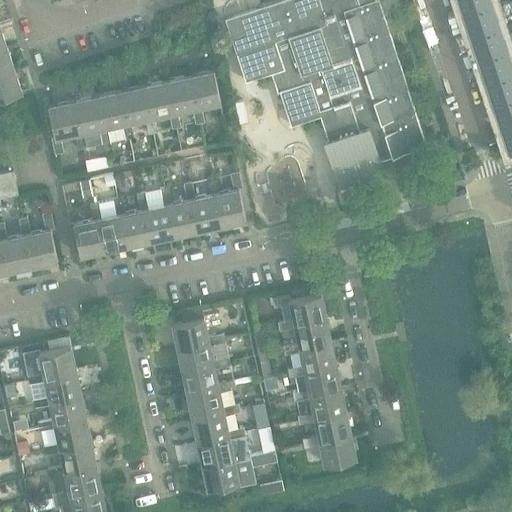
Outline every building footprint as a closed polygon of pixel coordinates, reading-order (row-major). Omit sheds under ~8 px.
[(425,146),(377,0),(280,0),(224,18),(235,52),(239,56),(246,81),(272,72),(279,91),(290,126),(320,116),(328,136),(324,139),(339,182),(383,170),(381,159),(393,155),(425,146)] [(458,0),(462,13),(490,3),(488,0),(458,0)] [(462,13),(470,36),(498,27),(490,3),(462,13)] [(470,36),(477,58),(505,49),(498,27),(470,36)] [(0,72),(13,69),(5,45),(0,46),(0,72)] [(477,58),(485,82),(511,72),(511,70),(505,49),(477,58)] [(0,98),(20,91),(13,69),(0,72),(0,98)] [(212,70),(189,75),(196,106),(192,106),(196,122),(204,120),(201,105),(219,100),(212,70)] [(511,72),(485,82),(492,104),(511,97),(511,72)] [(189,75),(166,80),(172,111),(169,111),(172,127),(181,125),(178,110),(192,106),(196,106),(189,75)] [(166,80),(142,85),(149,116),(145,117),(149,132),(157,130),(154,115),(169,111),(172,111),(166,80)] [(142,85),(119,90),(126,121),(122,122),(125,137),(133,135),(130,120),(145,117),(149,116),(142,85)] [(119,90),(96,96),(102,126),(97,127),(101,142),(101,143),(109,141),(109,142),(125,139),(125,137),(122,122),(126,121),(119,90)] [(96,96),(72,101),(78,132),(73,133),(77,148),(85,146),(85,145),(101,142),(97,127),(102,126),(96,96)] [(511,97),(492,104),(500,128),(511,124),(511,97)] [(59,136),(73,133),(78,132),(72,101),(47,106),(54,137),(50,138),(54,153),(62,151),(59,136)] [(511,148),(511,124),(500,128),(507,150),(511,148)] [(0,195),(16,192),(11,169),(0,171),(0,195)] [(219,192),(218,192),(213,193),(220,224),(245,219),(238,188),(241,187),(238,171),(215,176),(219,192)] [(112,174),(104,176),(106,185),(115,184),(112,174)] [(209,194),(195,197),(190,198),(197,229),(220,224),(213,193),(218,192),(214,176),(206,178),(209,194)] [(88,179),(80,181),(83,196),(92,195),(88,179)] [(186,199),(171,202),(167,203),(174,234),(197,229),(190,198),(195,197),(191,181),(183,183),(186,199)] [(168,186),(145,191),(148,207),(143,208),(150,239),(174,234),(167,203),(171,202),(168,186)] [(139,209),(124,212),(120,213),(127,244),(150,239),(143,208),(148,207),(145,191),(136,193),(139,209)] [(112,199),(98,202),(101,217),(96,218),(103,249),(127,244),(120,213),(124,212),(121,196),(112,198),(112,199)] [(80,254),(103,249),(96,218),(101,217),(98,202),(97,201),(89,203),(92,219),(73,223),(80,254)] [(44,229),(30,232),(25,233),(32,265),(56,260),(49,228),(53,227),(49,212),(40,213),(44,229)] [(21,234),(7,237),(2,238),(9,270),(32,265),(25,233),(30,232),(27,216),(18,218),(21,234)] [(0,271),(9,270),(2,238),(7,237),(3,221),(0,222),(0,271)] [(289,302),(292,316),(293,321),(324,314),(319,291),(288,297),(287,294),(272,297),(274,306),(289,302)] [(294,325),(297,341),(298,344),(329,337),(324,314),(293,321),(292,316),(277,320),(278,329),(294,325)] [(171,322),(176,346),(207,339),(206,335),(202,316),(171,322)] [(262,328),(253,329),(258,353),(267,351),(262,328)] [(176,346),(181,369),(212,363),(213,367),(230,363),(223,331),(206,335),(207,339),(176,346)] [(289,352),(292,366),(302,364),(303,368),(334,361),(329,337),(298,344),(297,341),(282,344),(284,353),(289,352)] [(29,382),(44,379),(43,374),(74,368),(69,344),(38,351),(38,347),(22,350),(29,382)] [(267,351),(258,353),(260,361),(268,359),(271,355),(270,350),(267,351)] [(268,359),(260,361),(263,377),(272,375),(268,359)] [(292,390),(293,395),(339,385),(334,361),(303,368),(302,364),(292,366),(287,367),(289,376),(296,374),(299,388),(292,390)] [(181,369),(186,393),(217,387),(216,382),(213,367),(212,363),(181,369)] [(44,379),(47,394),(48,398),(79,391),(74,368),(43,374),(44,379)] [(251,375),(233,378),(234,383),(252,380),(251,375)] [(186,393),(191,416),(222,410),(223,414),(240,410),(238,402),(234,403),(231,387),(235,387),(234,383),(233,378),(216,382),(217,387),(186,393)] [(299,423),(314,420),(313,415),(344,408),(339,385),(293,395),(293,399),(297,398),(300,414),(297,414),(299,423)] [(49,402),(53,417),(53,421),(84,415),(79,391),(48,398),(47,394),(32,397),(34,406),(49,402)] [(243,406),(244,425),(256,424),(254,405),(243,406)] [(4,407),(0,408),(0,432),(9,431),(4,407)] [(313,415),(314,420),(317,434),(318,439),(349,432),(344,408),(313,415)] [(191,416),(196,439),(227,433),(226,428),(223,414),(222,410),(191,416)] [(44,453),(59,449),(58,445),(90,438),(84,415),(53,421),(53,417),(37,421),(44,453)] [(196,439),(201,464),(249,454),(243,425),(226,428),(227,433),(196,439)] [(354,455),(349,432),(318,439),(317,434),(302,438),(304,446),(319,443),(323,462),(354,455)] [(63,465),(64,469),(95,462),(90,438),(58,445),(59,449),(63,465)] [(27,439),(17,441),(19,453),(26,452),(29,451),(27,439)] [(275,448),(249,454),(201,464),(206,487),(237,480),(238,484),(255,481),(251,464),(277,458),(275,448)] [(65,473),(67,487),(69,492),(100,486),(95,462),(64,469),(63,465),(48,468),(49,472),(49,477),(65,473)] [(281,479),(259,483),(261,493),(283,489),(282,485),(281,479)] [(25,485),(28,501),(37,499),(34,484),(25,485)] [(105,509),(100,486),(69,492),(67,487),(51,490),(55,507),(59,506),(60,511),(90,511),(102,510),(105,509)]
